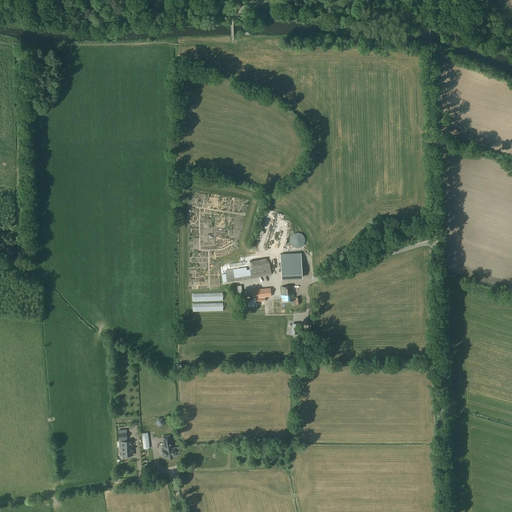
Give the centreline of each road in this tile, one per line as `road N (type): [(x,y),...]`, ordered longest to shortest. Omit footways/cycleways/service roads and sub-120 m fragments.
road 1 (track): [(430,44),(363,35),(235,41),(231,23),(243,5),(288,0)]
road 2 (track): [(428,0),(433,244)]
road 3 (track): [(233,40),(14,46)]
road 4 (track): [(0,43),(14,46),(16,61),(17,222),(0,227)]
road 5 (track): [(433,244),(304,283)]
